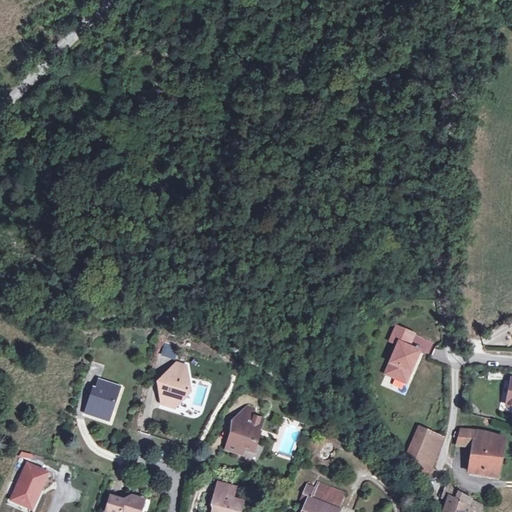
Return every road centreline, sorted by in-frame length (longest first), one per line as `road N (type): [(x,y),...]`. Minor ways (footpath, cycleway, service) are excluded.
road 1 (track): [(448,0),(464,40),(461,84),(432,233),(454,355)]
road 2 (residential): [(112,0),(0,106)]
